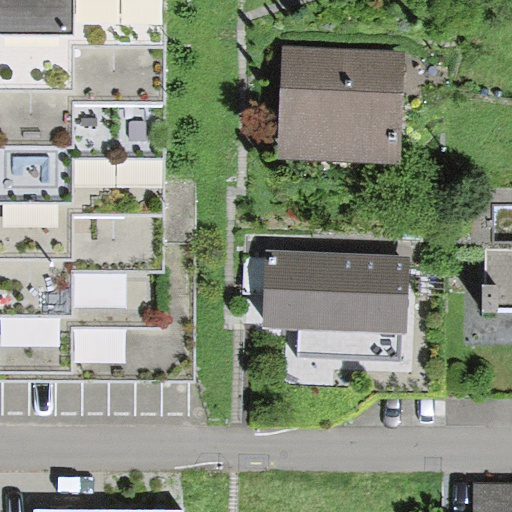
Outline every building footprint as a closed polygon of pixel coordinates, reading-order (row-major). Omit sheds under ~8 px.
[(0,0),(0,57),(164,54),(161,0),(0,0)] [(0,57),(0,110),(167,102),(164,54),(0,57)] [(289,55),(284,159),(396,164),(401,59),(289,55)] [(0,110),(0,170),(163,171),(167,102),(0,110)] [(0,170),(0,224),(166,229),(163,171),(0,170)] [(0,224),(0,276),(154,278),(166,229),(0,224)] [(491,309),(511,309),(511,252),(479,252),(478,285),(491,285),(491,309)] [(275,258),(271,328),(403,335),(407,265),(275,258)] [(0,276),(0,378),(154,380),(154,278),(0,276)] [(511,511),(511,484),(474,484),(473,511),(511,511)]
